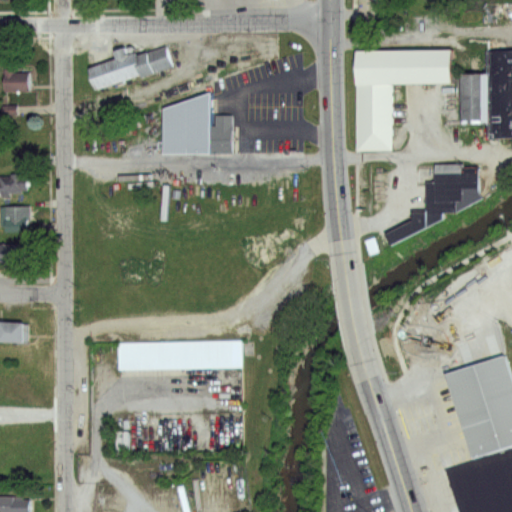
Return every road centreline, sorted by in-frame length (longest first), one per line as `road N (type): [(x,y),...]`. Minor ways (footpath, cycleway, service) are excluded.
road 1 (residential): [(66,511),(62,0)]
road 2 (residential): [(331,20),(0,23)]
road 3 (primary): [(346,260),(331,0)]
road 4 (primary): [(416,511),(363,337)]
